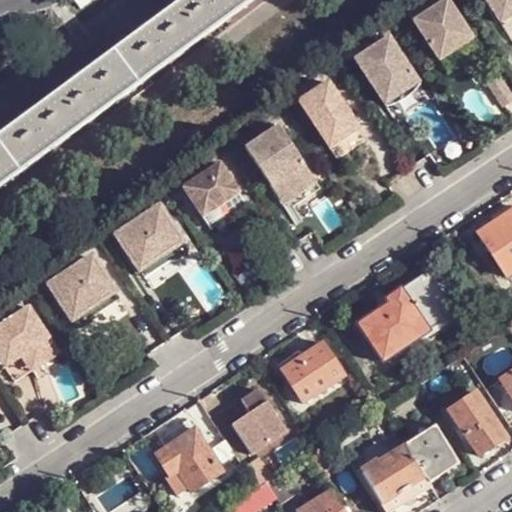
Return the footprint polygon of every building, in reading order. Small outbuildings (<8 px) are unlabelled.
[(0,186),(229,16),(250,0),(179,0),(167,9),(105,55),(48,97),(0,132),(0,186)] [(447,0),(418,0),(405,9),(437,57),(471,35),(447,0)] [(511,0),(484,0),(500,23),(511,14),(511,0)] [(354,58),(383,103),(417,81),(387,36),(354,58)] [(326,83),(297,102),(328,148),(357,128),(326,83)] [(277,128),(244,150),(270,188),(280,181),(291,199),(315,184),(277,128)] [(220,164),(183,189),(203,218),(239,193),(220,164)] [(157,206),(116,234),(140,271),(166,254),(170,261),(187,250),(157,206)] [(511,209),(477,233),(506,276),(511,271),(511,209)] [(89,258),(49,286),(78,329),(94,319),(90,313),(116,295),(89,258)] [(358,324),(383,360),(454,312),(427,271),(386,298),(389,303),(358,324)] [(27,308),(0,326),(0,362),(1,363),(18,351),(22,357),(32,351),(42,365),(58,353),(27,308)] [(346,376),(323,341),(303,355),(287,365),(282,368),(304,403),(346,376)] [(18,351),(1,363),(5,369),(22,357),(18,351)] [(32,351),(22,357),(32,372),(42,365),(32,351)] [(511,395),(511,370),(500,378),(511,395)] [(285,431),(258,389),(241,400),(249,412),(231,423),(251,453),(239,461),(257,489),(267,483),(278,475),(273,468),(268,472),(255,450),(285,431)] [(478,455),(506,436),(476,391),(448,409),(478,455)] [(405,446),(428,483),(445,472),(459,462),(434,424),(404,443),(405,446)] [(223,471),(194,430),(155,454),(156,456),(169,475),(165,477),(177,495),(192,485),(195,490),(223,471)] [(385,511),(391,511),(431,487),(428,483),(405,446),(361,474),(385,511)] [(331,464),(321,448),(315,451),(309,456),(319,472),(331,464)] [(449,477),(462,468),(459,462),(445,472),(449,477)] [(281,504),(294,495),(280,473),(278,475),(267,483),(276,496),(281,504)] [(84,475),(76,480),(86,495),(93,490),(84,475)] [(225,511),(251,511),(276,496),(267,483),(257,489),(224,511),(225,511)] [(343,511),(330,490),(296,511),(343,511)]
